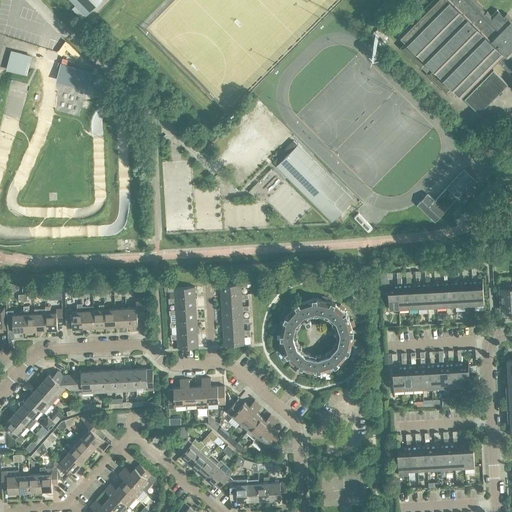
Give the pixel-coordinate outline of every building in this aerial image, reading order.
[(70,0),(86,16),(101,0),(70,0)] [(419,0),(425,6),(422,9),(398,33),(407,42),(401,48),(422,69),(423,68),(427,72),(427,73),(448,94),(454,88),(462,96),(497,61),(503,67),(505,65),(511,71),(511,21),(506,15),(504,16),(497,9),(491,15),(488,11),(487,12),(482,8),(483,7),(476,0),(419,0)] [(380,26),(376,30),(383,38),(387,33),(384,30),(380,26)] [(61,63),(57,79),(89,87),(92,71),(61,63)] [(495,69),(466,98),(480,112),(508,83),(495,69)] [(354,200),(298,144),(277,166),(332,222),(354,200)] [(435,221),(464,191),(474,180),(464,170),(435,201),(428,194),(418,205),(435,221)] [(376,223),(362,209),(356,217),(370,230),(376,223)] [(474,280),(475,304),(484,304),(483,279),(474,280)] [(456,305),(466,305),(464,280),(455,281),(456,305)] [(466,305),(475,304),(474,280),(464,280),(466,305)] [(438,306),(447,306),(446,281),(437,282),(438,306)] [(447,306),(456,305),(455,281),(446,281),(447,306)] [(419,308),(428,307),(427,282),(417,283),(419,308)] [(428,307),(438,306),(437,282),(427,282),(428,307)] [(221,297),(242,296),(241,287),(248,287),(248,283),(241,283),(241,284),(221,285),(221,297)] [(401,309),(410,308),(409,283),(402,284),(399,284),(401,309)] [(410,308),(419,308),(417,283),(409,283),(410,308)] [(390,309),(401,309),(399,284),(388,285),(390,309)] [(175,299),(195,298),(195,286),(174,288),(174,287),(169,287),(169,291),(175,291),(175,299)] [(502,310),(511,308),(511,288),(500,290),(502,310)] [(222,308),(242,307),(242,300),(249,300),(249,296),(242,296),(221,297),(222,308)] [(176,312),(196,311),(195,298),(175,299),(170,300),(170,304),(175,303),(176,312)] [(346,313),(335,304),(336,303),(331,301),(317,299),(317,298),(312,299),(299,303),(295,306),(286,317),(285,316),(283,321),(284,321),(281,335),(280,335),(281,340),(281,339),(285,353),(288,357),(298,366),(298,367),(303,369),(303,368),(317,371),(317,372),(321,371),(335,367),(339,364),(342,361),(348,353),(349,354),(351,349),(350,349),(353,335),(354,335),(353,330),(349,317),(346,313)] [(126,308),(127,325),(138,324),(138,318),(144,318),(143,301),(136,301),(137,307),(126,308)] [(84,327),(83,310),(83,304),(77,304),(77,311),(73,311),(73,309),(65,309),(67,328),(84,327)] [(36,330),(35,313),(30,313),(30,306),(24,306),(24,314),(25,331),(36,330)] [(46,309),(47,329),(58,329),(57,322),(65,322),(64,308),(56,309),(56,312),(51,312),(51,306),(45,306),(46,309)] [(223,320),(243,319),(243,311),(250,311),(249,307),(242,307),(222,308),(223,320)] [(106,326),(116,325),(115,308),(105,309),(106,326)] [(116,325),(127,325),(126,308),(115,308),(116,325)] [(36,330),(47,329),(46,309),(35,310),(35,313),(36,330)] [(95,326),(106,326),(105,309),(94,310),(95,326)] [(25,331),(24,314),(14,314),(14,310),(7,311),(8,330),(9,339),(14,339),(14,331),(25,331)] [(84,327),(95,326),(94,310),(83,310),(84,327)] [(177,323),(197,322),(196,311),(176,312),(170,312),(171,316),(176,316),(177,323)] [(223,332),(244,331),(243,323),(250,323),(250,319),(243,319),(223,320),(223,332)] [(177,335),(198,334),(197,322),(177,323),(171,323),(171,327),(177,327),(177,335)] [(244,331),(223,332),(224,345),(245,344),(244,335),(251,335),(251,331),(244,331)] [(198,334),(177,335),(172,335),(172,340),(178,339),(178,348),(198,347),(198,334)] [(450,362),(444,363),(443,351),(439,351),(440,363),(442,387),(451,387),(450,362)] [(412,364),(407,365),(406,353),(402,353),(403,365),(404,389),(414,389),(412,364)] [(459,362),(460,386),(470,386),(469,361),(459,362)] [(451,387),(460,386),(459,362),(450,362),(451,387)] [(432,388),(431,363),(425,364),(422,364),(423,388),(432,388)] [(432,388),(442,387),(440,363),(431,363),(432,388)] [(414,389),(423,388),(422,364),(421,364),(412,364),(414,389)] [(394,390),(404,389),(403,365),(393,365),(394,390)] [(136,369),(137,386),(148,385),(148,390),(154,389),(153,368),(147,369),(147,368),(136,369)] [(115,391),(126,390),(125,369),(114,370),(115,391)] [(137,389),(137,386),(136,369),(125,369),(126,390),(137,389)] [(104,391),(115,391),(114,370),(103,371),(104,391)] [(74,390),(69,375),(64,375),(59,371),(53,377),(50,374),(42,382),(58,396),(65,388),(64,386),(68,386),(71,390),(74,390)] [(82,393),(94,392),(94,388),(93,371),(81,372),(81,374),(69,375),(74,390),(82,389),(82,393)] [(94,392),(104,391),(103,371),(93,371),(94,388),(94,392)] [(197,403),(208,402),(206,378),(202,378),(202,386),(196,386),(197,403)] [(206,378),(208,402),(226,401),(225,393),(225,385),(218,386),(218,385),(211,385),(211,378),(206,378)] [(175,404),(186,404),(185,379),(180,379),(180,387),(174,388),(174,394),(168,394),(169,409),(175,408),(175,404)] [(197,403),(196,386),(189,387),(189,379),(185,379),(186,404),(197,403)] [(51,404),(58,396),(42,382),(35,390),(51,404)] [(44,412),(51,404),(35,390),(28,398),(41,410),(44,412)] [(34,418),(41,410),(28,398),(21,406),(34,418)] [(240,423),(258,403),(255,400),(249,406),(245,401),(243,403),(238,398),(227,411),(240,423)] [(248,430),(261,416),(256,412),(261,406),(258,403),(240,423),(248,430)] [(36,420),(34,418),(21,406),(14,414),(27,426),(29,428),(36,420)] [(15,439),(27,426),(14,414),(6,423),(7,424),(3,429),(15,439)] [(255,439),(274,418),(271,414),(266,420),(261,416),(248,430),(247,432),(255,439)] [(81,434),(95,447),(103,439),(102,438),(106,434),(101,429),(88,418),(85,422),(84,423),(88,426),(81,434)] [(274,418),(255,439),(254,440),(267,451),(280,437),(275,433),(277,431),(272,426),(278,420),(274,418)] [(49,431),(56,423),(53,420),(48,426),(47,424),(44,427),(49,431)] [(226,439),(230,435),(220,427),(217,431),(226,439)] [(210,439),(215,433),(212,431),(202,442),(200,440),(196,446),(192,442),(187,438),(176,451),(189,462),(205,444),(210,439)] [(215,433),(210,439),(214,442),(219,436),(215,433)] [(88,455),(95,447),(81,434),(74,442),(88,455)] [(234,446),(238,442),(231,436),(227,440),(234,446)] [(247,448),(239,441),(235,446),(243,453),(247,448)] [(81,463),(88,455),(74,442),(70,446),(67,443),(63,447),(66,449),(81,463)] [(455,468),(465,467),(463,442),(454,443),(455,468)] [(463,442),(465,467),(475,467),(473,442),(463,442)] [(31,452),(37,446),(33,443),(27,449),(31,452)] [(446,468),(455,468),(454,443),(445,444),(446,468)] [(197,470),(208,457),(205,454),(210,448),(205,444),(189,462),(197,470)] [(428,469),(438,469),(436,444),(427,445),(428,469)] [(438,469),(446,468),(445,444),(436,444),(438,469)] [(227,453),(231,448),(228,445),(223,450),(227,453)] [(409,471),(419,470),(417,445),(408,446),(409,471)] [(419,470),(428,469),(427,445),(417,445),(419,470)] [(399,471),(409,471),(408,446),(398,446),(399,471)] [(231,448),(227,453),(230,456),(235,451),(231,448)] [(74,471),(81,463),(66,449),(54,463),(58,471),(59,479),(65,472),(67,474),(72,470),(74,471)] [(205,477),(219,461),(211,454),(208,457),(197,470),(205,477)] [(219,461),(205,477),(214,484),(215,483),(220,487),(230,476),(221,468),(225,464),(220,460),(219,461)] [(122,471),(141,487),(148,479),(153,483),(157,479),(139,463),(131,472),(125,467),(122,471)] [(20,492),(19,475),(8,476),(7,471),(1,471),(2,487),(8,487),(9,492),(20,492)] [(59,484),(59,479),(58,471),(51,471),(51,473),(41,474),(42,490),(52,490),(52,484),(59,484)] [(144,490),(141,487),(122,471),(119,474),(125,479),(121,484),(137,498),(144,490)] [(20,492),(31,491),(30,474),(19,475),(20,492)] [(31,491),(42,490),(41,474),(30,474),(31,491)] [(269,482),(270,499),(281,498),(281,494),(287,494),(286,481),(269,482)] [(260,500),(270,499),(269,482),(259,483),(260,500)] [(137,498),(121,484),(117,488),(111,483),(108,487),(126,503),(129,506),(137,498)] [(237,501),(249,500),(248,483),(237,484),(237,501)] [(249,500),(260,500),(259,483),(248,483),(249,500)] [(414,496),(414,501),(429,501),(430,488),(424,488),(424,484),(400,483),(400,496),(414,496)] [(119,511),(126,503),(108,487),(105,490),(111,495),(106,500),(119,511)] [(119,511),(106,500),(102,505),(96,499),(93,503),(103,511),(119,511)] [(197,511),(190,505),(189,506),(184,502),(174,511),(197,511)] [(103,511),(93,503),(90,506),(96,511),(95,511),(103,511)]
